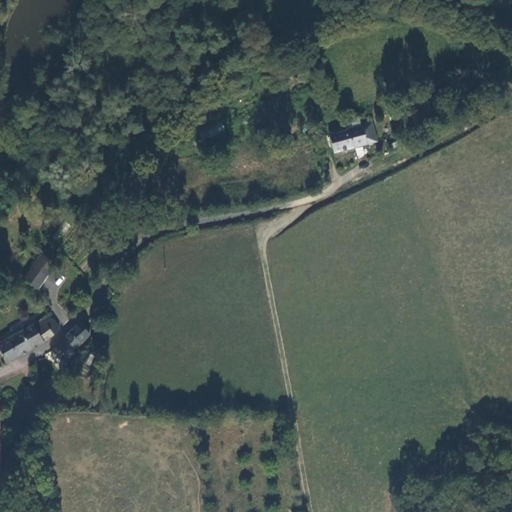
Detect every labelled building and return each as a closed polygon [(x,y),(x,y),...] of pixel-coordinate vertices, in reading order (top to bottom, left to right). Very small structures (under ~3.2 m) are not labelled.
[(346,121),(349,130),(362,126),(360,117),(346,121)] [(335,153),(380,141),(372,123),(362,126),(349,130),(330,135),(335,153)] [(366,186),(378,181),(376,174),(363,179),(366,186)] [(366,186),(362,188),(367,200),(383,194),(378,181),(366,186)] [(348,188),(354,205),(367,200),(362,188),(360,183),(348,188)] [(343,196),(332,196),(332,206),(343,205),(343,196)] [(46,258),(29,281),(41,291),(58,268),(46,258)] [(20,357),(60,332),(51,317),(11,342),(20,357)] [(70,359),(91,336),(82,326),(60,348),(70,359)] [(0,346),(1,347),(9,343),(0,338),(0,346)] [(20,357),(11,342),(9,343),(1,347),(0,348),(0,349),(9,364),(20,357)] [(27,408),(39,408),(38,390),(26,391),(27,408)]
